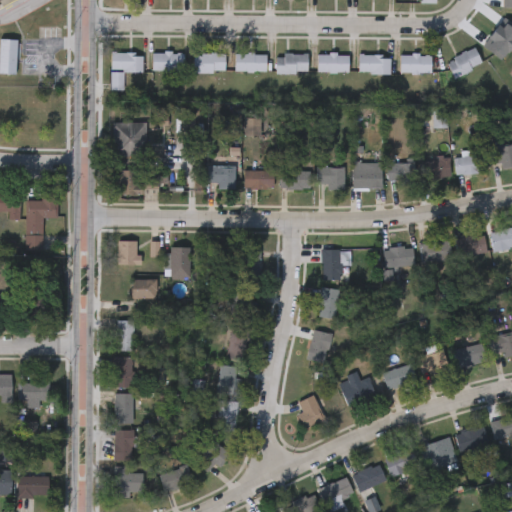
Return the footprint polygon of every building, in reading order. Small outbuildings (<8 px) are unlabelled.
[(0,77),(22,77),(22,40),(0,39),(0,77)] [(482,67),(453,79),(446,61),(475,49),(482,67)] [(124,73),(123,92),(110,92),(111,54),(142,55),(142,74),(124,73)] [(183,73),(152,73),(152,54),(183,54),(183,73)] [(193,74),(193,55),(225,55),(225,74),(193,74)] [(265,73),(234,73),(234,55),(265,55),(265,73)] [(307,55),(307,75),(275,75),(275,55),(307,55)] [(349,74),(317,74),(317,55),(349,55),(349,74)] [(390,75),(358,75),(358,56),(390,56),(390,75)] [(431,74),(399,74),(399,56),(431,56),(431,74)] [(144,125),(144,162),(111,162),(111,125),(144,125)] [(511,169),(501,170),(500,165),(490,166),(489,148),(511,146),(511,169)] [(455,176),(454,158),(484,157),(485,174),(455,176)] [(451,178),(422,184),(419,164),(447,159),(451,178)] [(352,189),(352,164),(382,164),(382,189),(352,189)] [(388,164),(413,164),(413,184),(388,184),(388,164)] [(236,167),(236,186),(207,186),(207,167),(236,167)] [(316,190),(316,169),(344,169),(344,191),(316,190)] [(141,196),(117,196),(117,171),(160,172),(159,189),(141,189),(141,196)] [(273,172),(273,189),(243,189),(243,172),(273,172)] [(309,191),(280,191),(280,172),(309,172),(309,191)] [(0,211),(0,191),(21,191),(21,219),(9,219),(9,211),(0,211)] [(43,233),(27,232),(27,200),(43,200),(43,192),(57,192),(57,217),(43,217),(43,233)] [(511,250),(496,256),(489,236),(511,228),(511,250)] [(486,256),(460,256),(460,238),(485,238),(486,256)] [(451,240),(454,259),(421,265),(418,247),(451,240)] [(138,266),(117,266),(117,242),(138,242),(138,266)] [(189,248),(189,281),(169,281),(169,248),(189,248)] [(388,267),(388,248),(413,249),(413,268),(388,267)] [(341,281),(322,281),(322,250),(341,250),(341,281)] [(240,281),(240,273),(233,273),(233,251),(260,251),(260,281),(240,281)] [(156,281),(156,300),(131,300),(131,281),(156,281)] [(251,320),(229,314),(236,287),(258,293),(251,320)] [(319,320),(319,289),(338,289),(338,320),(319,320)] [(0,291),(17,291),(17,309),(0,309),(0,291)] [(43,293),(43,321),(27,321),(27,293),(43,293)] [(133,352),(115,352),(115,322),(133,322),(133,352)] [(225,359),(231,328),(250,332),(243,363),(225,359)] [(306,361),(313,331),(331,335),(325,365),(306,361)] [(488,339),(511,334),(511,357),(502,359),(501,354),(491,356),(488,339)] [(486,362),(458,370),(453,352),(480,344),(486,362)] [(422,376),(416,359),(442,350),(447,367),(422,376)] [(113,389),(113,358),(132,358),(132,389),(113,389)] [(387,391),(382,375),(410,365),(415,382),(387,391)] [(238,398),(215,394),(220,367),(236,369),(235,379),(241,380),(238,398)] [(21,403),(21,372),(51,372),(51,403),(21,403)] [(337,383),(356,374),(360,382),(367,379),(376,397),(349,409),(337,383)] [(0,375),(12,375),(12,402),(1,402),(1,396),(0,396),(0,375)] [(113,425),(113,395),(133,395),(133,425),(113,425)] [(306,429),(296,404),(313,397),(324,422),(306,429)] [(215,431),(219,402),(238,404),(234,434),(215,431)] [(511,437),(492,441),(488,422),(511,416),(511,437)] [(454,432),(475,428),(479,449),(457,452),(454,432)] [(113,463),(113,432),(133,431),(133,463),(113,463)] [(419,446),(445,435),(456,461),(430,472),(419,446)] [(219,470),(213,465),(207,472),(194,462),(211,441),(230,455),(219,470)] [(383,455),(412,449),(416,469),(387,474),(383,455)] [(357,492),(349,474),(375,463),(383,480),(357,492)] [(192,484),(162,494),(156,477),(186,467),(192,484)] [(0,495),(0,468),(12,468),(12,495),(0,495)] [(129,468),(129,474),(143,474),(143,494),(130,494),(130,499),(113,499),(113,468),(129,468)] [(18,496),(18,476),(49,476),(49,496),(18,496)] [(351,493),(339,497),(342,506),(326,511),(317,487),(345,477),(351,493)] [(319,510),(314,511),(293,511),(289,501),(311,491),(319,510)]
